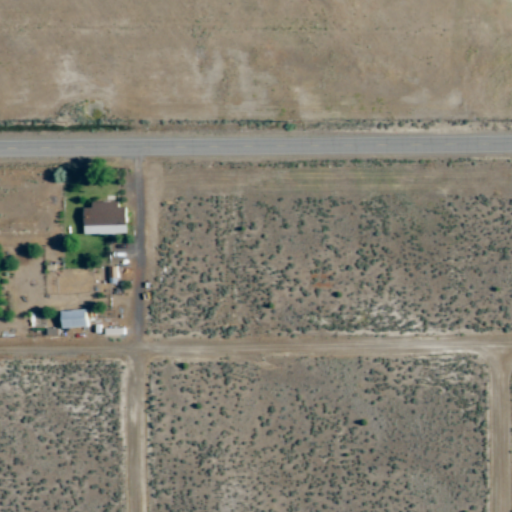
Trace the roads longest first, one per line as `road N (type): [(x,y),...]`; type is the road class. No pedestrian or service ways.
road 1 (residential): [(0,354),(511,345)]
road 2 (tertiary): [(511,147),(0,151)]
road 3 (residential): [(504,511),(503,346)]
road 4 (residential): [(140,511),(139,353)]
